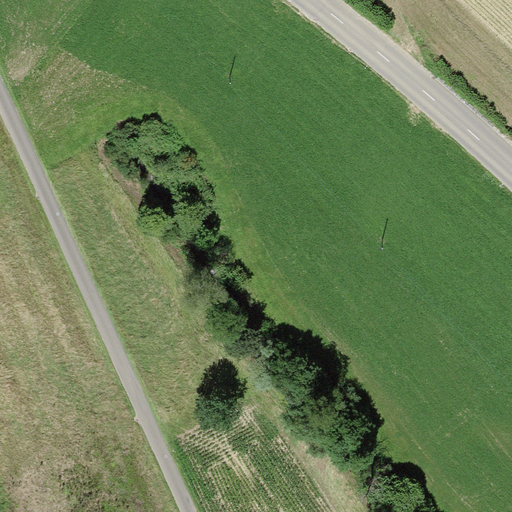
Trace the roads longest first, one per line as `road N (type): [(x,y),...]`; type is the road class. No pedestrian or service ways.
road 1 (unclassified): [(189,511),(0,89)]
road 2 (tertiary): [(511,167),(310,0)]
